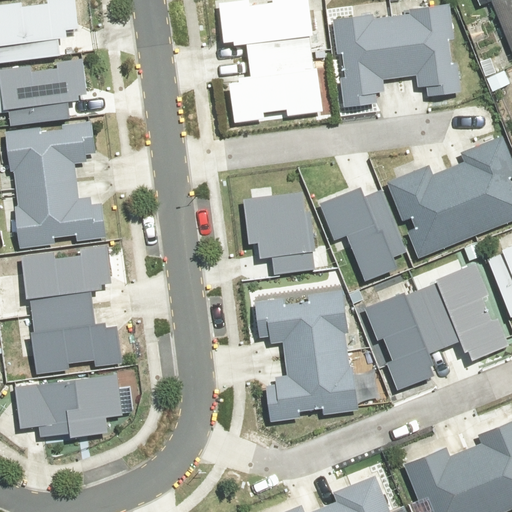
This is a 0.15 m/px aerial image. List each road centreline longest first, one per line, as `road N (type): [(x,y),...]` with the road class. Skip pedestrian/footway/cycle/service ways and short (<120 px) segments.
road 1 (residential): [(154,0),(200,358),(200,440)]
road 2 (residential): [(200,440),(285,462),(317,457),(511,370)]
road 3 (residential): [(200,440),(157,478),(70,511)]
